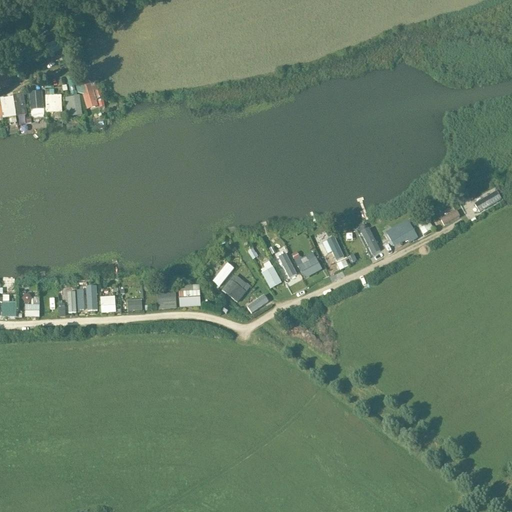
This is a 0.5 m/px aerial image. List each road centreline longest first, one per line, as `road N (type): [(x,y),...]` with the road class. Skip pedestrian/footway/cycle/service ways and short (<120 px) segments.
road 1 (residential): [(462,221),(250,329),(184,314),(0,324)]
road 2 (track): [(0,67),(72,22),(129,0)]
